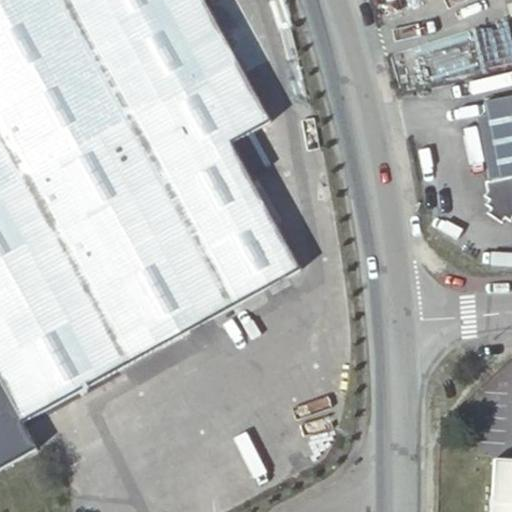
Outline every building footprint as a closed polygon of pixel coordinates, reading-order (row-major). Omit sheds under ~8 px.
[(0,0),(0,479),(35,460),(21,434),(299,280),(298,279),(254,200),(229,154),(262,136),(269,133),(240,82),(203,15),(200,10),(194,0),(0,0)] [(194,0),(200,10),(219,0),(194,0)] [(230,0),(229,0),(203,15),(240,82),(268,67),(230,0)] [(511,103),(501,105),(504,117),(478,122),(491,187),(486,188),(488,197),(484,203),(491,207),(487,213),(493,216),(489,222),(505,232),(509,227),(511,228),(511,103)] [(254,200),(266,193),(287,182),(262,136),(229,154),(254,200)] [(254,200),(298,279),(310,273),(266,193),(254,200)] [(511,511),(511,462),(494,461),(491,511),(511,511)]
